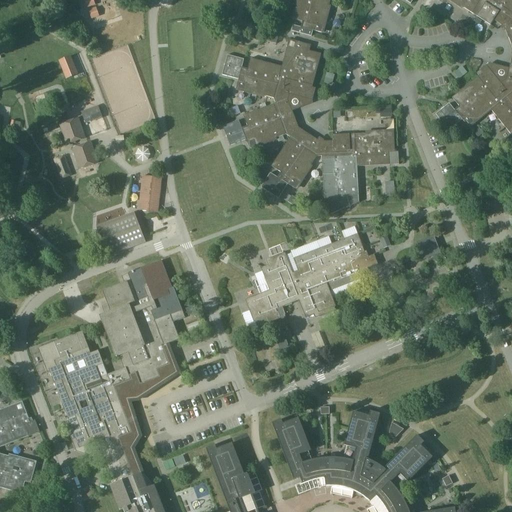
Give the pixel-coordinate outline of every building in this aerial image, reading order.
[(297,0),(292,19),(304,22),(302,28),(293,25),(292,31),(311,37),(313,30),(324,33),(332,6),(330,5),(330,0),(404,0),(411,4),(413,0),(297,0)] [(449,103),(446,106),(436,114),(449,130),(462,119),(470,128),(492,110),(511,135),(511,0),(448,0),(462,9),(464,7),(477,16),(491,25),(494,20),(502,25),(501,26),(503,31),(506,30),(511,45),(511,59),(510,68),(490,63),(477,73),(479,76),(452,97),(460,107),(455,111),(449,103)] [(269,34),(267,41),(276,44),(278,37),(269,34)] [(313,87),(322,54),(310,51),(311,45),(290,39),(282,67),(251,58),(248,70),(242,68),(244,61),(228,56),(222,76),(239,78),(236,90),(264,98),(264,96),(274,98),(276,103),(244,116),(248,127),(243,129),(240,121),(223,127),(231,146),(247,140),(251,150),(277,140),(277,138),(286,134),(290,137),(272,166),(282,173),(279,178),(271,173),(262,188),(279,199),(288,184),(298,190),(313,166),(312,165),(317,157),(322,156),(324,197),(331,214),(359,202),(358,166),(390,165),(400,164),(399,153),(395,152),(394,130),(366,131),(366,133),(350,134),(333,135),(333,141),(324,141),(324,140),(320,137),(318,140),(299,127),(293,111),(312,104),(316,88),(313,87)] [(71,56),(59,61),(66,80),(78,75),(71,56)] [(81,112),(86,123),(91,121),(91,123),(103,118),(98,105),(81,112)] [(392,109),(380,109),(380,117),(392,117),(392,109)] [(67,145),(82,140),(86,138),(79,118),(59,124),(67,145)] [(72,148),(79,170),(99,163),(91,141),(72,148)] [(64,156),(53,160),(61,179),(72,175),(64,156)] [(157,212),(161,178),(143,176),(139,210),(157,212)] [(292,196),(288,202),(297,207),(301,201),(292,196)] [(108,257),(146,243),(134,212),(96,227),(108,257)] [(247,300),(246,300),(250,311),(254,322),(256,321),(256,322),(258,327),(285,317),(284,315),(285,315),(282,308),(293,304),(293,303),(299,301),(306,318),(314,315),(316,318),(320,316),(320,317),(336,311),(335,307),(336,306),(328,286),(352,276),(354,280),(355,282),(360,280),(366,277),(365,276),(366,276),(365,273),(370,272),(368,268),(378,264),(374,254),(369,256),(367,251),(365,251),(361,240),(360,241),(358,234),(294,259),(299,271),(293,273),(286,253),(284,253),(266,260),(268,265),(263,267),(263,268),(262,268),(270,290),(247,299),(247,300)] [(424,260),(441,253),(434,236),(417,242),(424,260)] [(81,332),(38,348),(48,372),(50,371),(55,383),(58,394),(61,400),(63,405),(75,435),(71,436),(72,440),(72,441),(77,452),(96,458),(98,450),(101,449),(113,480),(111,481),(112,485),(110,485),(114,494),(120,510),(128,507),(129,510),(129,511),(165,511),(155,485),(148,488),(142,473),(141,473),(134,455),(131,448),(139,436),(138,433),(127,399),(137,398),(177,372),(166,345),(175,341),(180,339),(173,322),(175,321),(196,313),(195,310),(193,306),(183,311),(179,299),(174,288),(173,288),(172,286),(162,261),(158,262),(146,267),(122,276),(124,282),(121,284),(112,287),(103,291),(106,301),(108,304),(102,306),(105,314),(100,316),(101,320),(116,358),(120,356),(121,359),(125,368),(108,375),(104,364),(99,350),(91,353),(89,348),(87,348),(81,332)] [(0,487),(23,494),(26,482),(31,484),(37,462),(10,454),(9,456),(0,453),(0,447),(40,432),(36,420),(33,421),(32,418),(29,419),(23,402),(0,410),(0,388),(2,386),(0,384),(0,487)] [(300,477),(303,484),(308,482),(313,480),(319,478),(325,477),(326,487),(331,487),(336,487),(341,487),(345,488),(350,489),(354,491),(358,493),(363,496),(366,499),(370,502),(377,495),(381,499),(384,503),(387,507),(389,511),(455,511),(455,508),(428,511),(409,511),(407,506),(404,499),(400,493),(395,487),(391,482),(399,473),(408,481),(432,456),(421,446),(425,441),(417,435),(385,469),(380,465),(374,462),(369,459),(381,414),(370,411),(369,416),(354,412),(345,446),(356,448),(352,461),(345,459),(338,458),(331,458),(324,458),(317,459),(310,461),(303,463),(300,455),(311,451),(299,418),(283,424),(281,419),(272,423),(294,479),(300,477)] [(392,422),(389,433),(396,437),(404,429),(392,422)] [(230,511),(258,511),(253,495),(255,494),(248,474),(244,475),(233,443),(217,449),(215,444),(206,448),(230,511)] [(449,476),(442,479),(446,487),(452,483),(449,476)]
